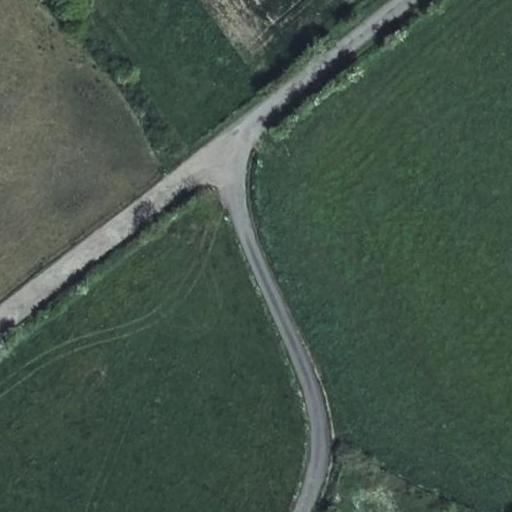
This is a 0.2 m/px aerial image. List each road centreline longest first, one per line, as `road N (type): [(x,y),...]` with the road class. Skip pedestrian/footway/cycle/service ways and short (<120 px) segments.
road 1 (unclassified): [(305,511),(319,454),(316,404),(254,256),(225,146),(400,0)]
road 2 (track): [(0,326),(225,146)]
